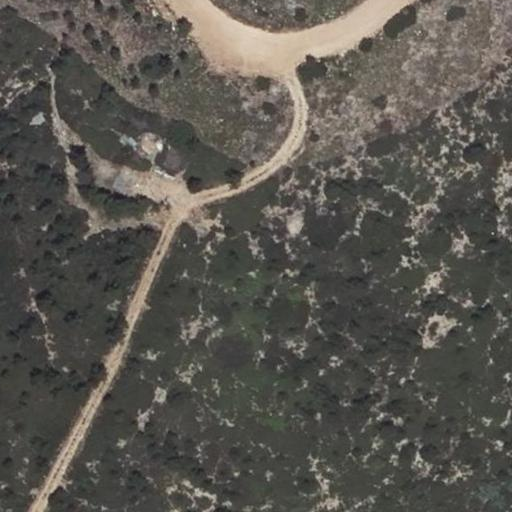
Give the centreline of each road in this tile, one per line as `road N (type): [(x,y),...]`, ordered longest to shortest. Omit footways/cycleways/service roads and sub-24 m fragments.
road 1 (track): [(282,43),(305,97),(290,155),(228,191),(176,203),(36,511)]
road 2 (track): [(387,0),(314,42),(245,44),(190,0)]
